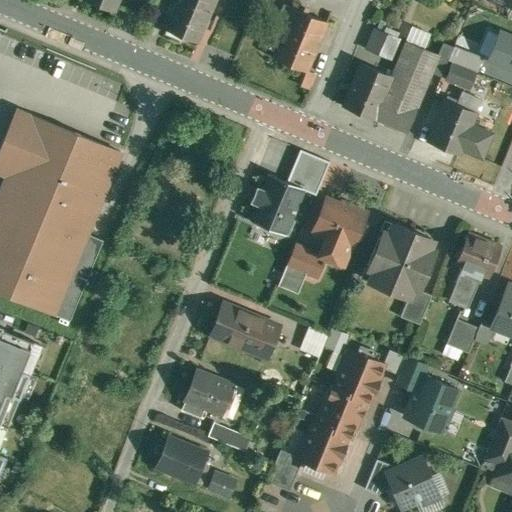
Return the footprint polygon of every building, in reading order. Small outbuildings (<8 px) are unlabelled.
[(117,0),(91,0),(114,9),(117,0)] [(177,0),(165,27),(168,28),(167,32),(180,37),(182,34),(197,40),(214,0),(177,0)] [(327,22),(291,7),(286,20),(277,16),(265,45),(275,48),(272,56),(306,70),(327,22)] [(398,37),(376,28),(367,49),(390,58),(398,37)] [(439,53),(406,40),(391,75),(392,76),(374,118),(407,131),(431,72),(439,53)] [(454,46),(443,42),(439,53),(431,72),(442,77),(454,46)] [(482,60),(461,51),(455,64),(476,73),(482,60)] [(361,63),(343,105),(374,118),(392,76),(391,75),(361,63)] [(455,64),(454,64),(448,78),(471,87),(477,74),(476,73),(455,64)] [(483,100),(464,92),(459,105),(447,100),(429,141),(460,154),(464,149),(482,156),(492,133),(473,126),(483,100)] [(122,151),(33,115),(33,116),(27,113),(18,133),(24,136),(0,194),(0,290),(55,313),(88,233),(122,151)] [(300,149),(286,181),(305,188),(304,190),(315,194),(329,161),(300,149)] [(286,181),(268,173),(262,188),(256,186),(250,201),(255,204),(249,219),(286,234),(304,190),(305,188),(286,181)] [(349,206),(326,196),(313,228),(335,237),(327,256),(344,264),(352,245),(354,245),(368,210),(351,203),(349,206)] [(415,230),(404,225),(404,226),(394,221),(390,233),(384,230),(380,240),(380,239),(373,257),(369,266),(375,269),(370,280),(380,284),(391,289),(391,288),(399,292),(400,293),(400,292),(409,296),(415,299),(420,288),(424,278),(423,275),(428,262),(431,261),(436,250),(430,247),(434,238),(424,234),(423,233),(423,234),(415,230)] [(503,244),(469,231),(462,247),(459,248),(456,254),(459,257),(456,262),(464,265),(449,299),(468,307),(483,273),(490,276),(503,244)] [(88,233),(55,313),(71,320),(85,285),(92,287),(98,272),(92,269),(104,239),(88,233)] [(309,248),(296,243),(280,283),(299,291),(307,271),(318,276),(325,259),(307,252),(309,248)] [(173,271),(157,264),(153,273),(170,281),(173,271)] [(275,292),(245,279),(239,294),(269,307),(275,292)] [(511,284),(508,282),(491,324),(481,321),(479,326),(474,338),(487,343),(494,326),(504,330),(506,325),(511,327),(511,284)] [(415,299),(409,296),(401,315),(420,323),(432,294),(420,288),(415,299)] [(266,317),(225,300),(211,334),(267,356),(279,325),(265,319),(266,317)] [(479,326),(458,317),(447,342),(469,351),(474,338),(479,326)] [(0,424),(12,396),(19,399),(30,374),(22,370),(33,342),(2,329),(3,327),(0,325),(0,424)] [(329,333),(310,325),(301,347),(320,355),(329,333)] [(407,356),(390,348),(384,362),(383,365),(400,372),(407,356)] [(346,353),(338,371),(341,372),(336,385),(333,384),(327,398),(324,397),(309,433),(306,432),(299,450),(302,451),(300,456),(299,457),(303,459),(333,471),(339,455),(341,456),(346,444),(344,443),(347,435),(350,436),(357,420),(359,421),(364,408),(362,407),(365,400),(368,401),(372,391),(374,391),(379,379),(378,378),(383,365),(384,362),(351,349),(348,354),(346,353)] [(428,363),(407,355),(400,372),(397,380),(416,389),(423,374),(424,374),(428,363)] [(235,383),(197,367),(185,397),(186,397),(183,406),(202,414),(206,405),(223,412),(235,383)] [(424,374),(423,374),(416,389),(413,397),(416,404),(411,417),(426,423),(428,428),(434,430),(439,428),(441,429),(458,389),(424,374)] [(511,419),(502,416),(492,439),(507,446),(508,444),(511,446),(511,419)] [(243,432),(215,421),(209,433),(238,444),(243,432)] [(208,451),(169,435),(157,466),(196,481),(208,451)] [(511,511),(511,446),(508,444),(507,446),(491,483),(492,484),(496,476),(511,482),(511,508),(509,511),(511,511)] [(300,456),(281,448),(268,481),(290,490),(303,459),(299,457),(300,456)] [(399,467),(387,472),(393,486),(402,507),(438,491),(423,456),(399,467)] [(399,467),(378,458),(365,488),(378,493),(393,486),(387,472),(399,467)] [(238,479),(215,470),(209,487),(231,496),(238,479)] [(169,487),(153,480),(149,488),(166,495),(169,487)]
